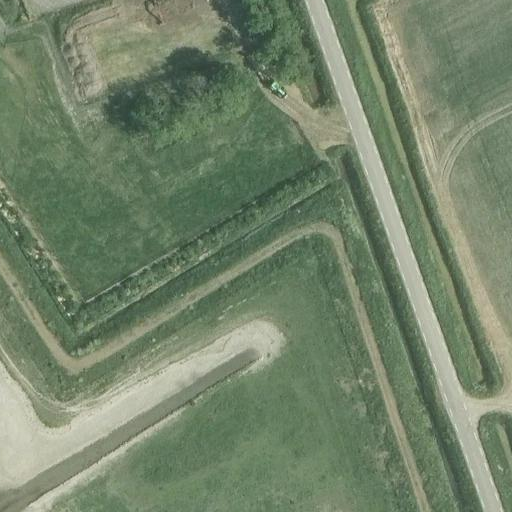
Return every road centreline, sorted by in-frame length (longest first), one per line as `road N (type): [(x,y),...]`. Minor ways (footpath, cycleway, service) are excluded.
road 1 (unknown): [(427,511),(334,235),(302,232),(122,346),(74,364),(61,358),(0,263)]
road 2 (unclassified): [(493,511),(313,0)]
